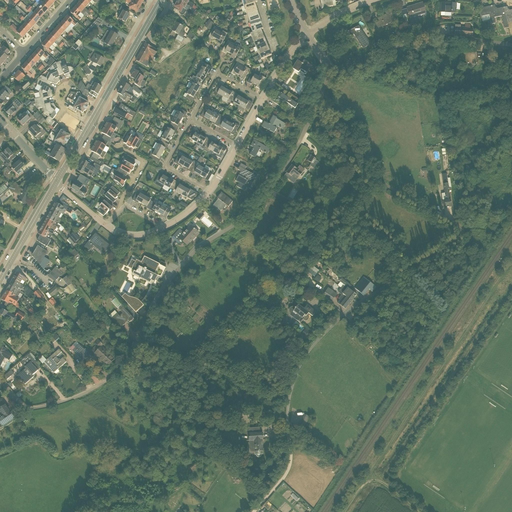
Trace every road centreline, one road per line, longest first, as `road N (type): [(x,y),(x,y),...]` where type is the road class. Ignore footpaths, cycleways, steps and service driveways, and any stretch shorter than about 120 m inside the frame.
road 1 (residential): [(0,381),(28,408),(76,397),(108,379),(127,360),(159,294),(196,249),(232,226),(285,171),(316,118)]
road 2 (track): [(347,511),(511,263)]
road 3 (unclassified): [(289,440),(286,401),(318,340),(459,230)]
road 4 (residential): [(459,230),(376,178),(349,130),(316,118)]
road 5 (residential): [(511,45),(432,35),(332,72)]
road 6 (secondary): [(89,124),(161,0)]
